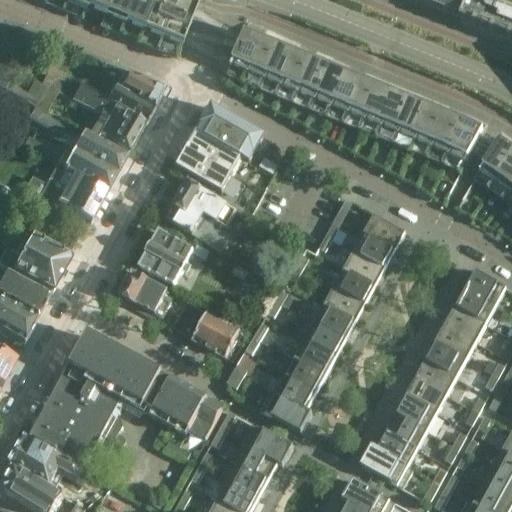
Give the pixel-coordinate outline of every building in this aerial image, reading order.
[(57,0),(60,1),(56,10),(70,16),(73,7),(116,24),(113,33),(126,39),(130,30),(154,40),(150,49),(164,55),(168,46),(179,50),(180,51),(180,50),(183,43),(188,30),(194,17),(194,15),(196,11),(168,0),(57,0)] [(511,0),(405,0),(462,22),(461,24),(473,29),(473,30),(509,44),(511,45),(511,0)] [(5,40),(26,52),(34,37),(12,28),(5,40)] [(230,72),(248,79),(264,39),(246,31),(230,72)] [(248,79),(265,85),(281,45),(264,39),(248,79)] [(0,49),(0,53),(20,64),(26,52),(5,40),(0,49)] [(265,85),(281,92),(298,52),(281,45),(265,85)] [(281,92),(298,99),(314,59),(298,52),(281,92)] [(0,68),(13,76),(20,64),(0,53),(0,68)] [(331,66),(314,59),(298,99),(315,106),(331,66)] [(348,72),(331,66),(315,106),(331,112),(348,72)] [(13,76),(0,68),(0,90),(1,92),(4,93),(23,103),(34,109),(47,116),(59,95),(57,94),(47,88),(39,103),(27,97),(8,86),(13,76)] [(101,118),(107,122),(113,112),(143,128),(144,129),(154,112),(153,111),(118,93),(120,89),(115,87),(111,95),(103,90),(98,99),(65,81),(67,77),(51,68),(41,85),(35,82),(27,97),(39,103),(47,88),(101,118)] [(364,79),(348,72),(331,112),(348,119),(364,79)] [(162,94),(128,77),(127,76),(120,89),(118,93),(153,111),(162,94)] [(381,86),(364,79),(348,119),(365,126),(381,86)] [(398,92),(381,86),(365,126),(381,133),(398,92)] [(414,99),(398,92),(381,133),(398,139),(414,99)] [(431,106),(414,99),(398,139),(415,146),(431,106)] [(448,113),(431,106),(415,146),(431,153),(448,113)] [(117,178),(126,160),(89,139),(80,134),(80,135),(47,117),(47,116),(34,109),(28,120),(50,132),(54,133),(55,130),(68,137),(62,148),(73,154),(85,161),(117,178)] [(264,141),(212,111),(202,129),(202,130),(203,130),(202,132),(203,132),(201,136),(200,135),(199,137),(198,137),(198,138),(242,163),(249,167),(254,159),(264,141)] [(126,160),(143,128),(113,112),(107,122),(101,118),(100,119),(98,124),(92,121),(87,123),(80,134),(89,139),(126,160)] [(466,120),(448,113),(431,153),(448,160),(466,120)] [(485,130),(466,120),(448,160),(465,168),(485,130)] [(232,180),(242,163),(198,138),(197,137),(187,154),(232,180)] [(511,145),(502,139),(497,147),(479,176),(495,186),(511,161),(511,145)] [(65,167),(62,172),(106,196),(117,178),(85,161),(73,154),(65,167)] [(187,154),(180,167),(181,174),(222,197),(232,180),(187,154)] [(511,193),(511,161),(495,186),(509,197),(511,193)] [(62,172),(56,168),(36,204),(51,212),(54,206),(90,226),(106,196),(62,172)] [(180,202),(174,211),(167,225),(221,257),(230,241),(220,235),(222,231),(226,233),(236,216),(188,188),(187,190),(181,191),(178,198),(179,202),(180,202)] [(338,216),(345,220),(352,208),(345,204),(338,216)] [(373,219),(363,238),(393,255),(397,247),(399,249),(405,237),(373,219)] [(325,241),(332,244),(338,232),(332,229),(325,241)] [(159,239),(149,257),(142,270),(141,270),(140,272),(142,273),(174,290),(193,254),(161,238),(162,237),(160,236),(159,238),(159,239)] [(363,238),(353,256),(385,274),(391,263),(389,262),(393,255),(363,238)] [(332,244),(325,241),(319,252),(325,256),(332,244)] [(10,254),(1,270),(51,297),(68,268),(68,266),(69,264),(68,263),(67,261),(31,242),(21,260),(10,254)] [(353,256),(343,274),(373,290),(377,283),(379,284),(385,274),(353,256)] [(295,271),(302,275),(309,263),(302,259),(295,271)] [(302,275),(295,271),(289,283),(295,286),(302,275)] [(343,274),(333,292),(366,310),(371,299),(369,298),(373,290),(343,274)] [(506,293),(474,275),(468,286),(470,288),(466,295),(496,311),(506,293)] [(0,304),(36,325),(48,302),(5,278),(0,286),(0,304)] [(120,306),(133,312),(135,309),(161,323),(174,299),(137,279),(133,287),(129,285),(120,301),(122,302),(120,306)] [(333,292),(324,310),(354,326),(358,319),(360,320),(366,310),(333,292)] [(274,306),(281,310),(288,298),(281,294),(274,306)] [(486,329),(496,311),(466,295),(462,302),(460,301),(454,312),(486,329)] [(36,325),(0,304),(0,335),(22,349),(36,325)] [(281,310),(274,306),(268,318),(274,321),(281,310)] [(324,310),(314,328),(346,345),(352,335),(350,333),(354,326),(324,310)] [(477,347),(486,329),(454,312),(448,322),(451,323),(447,331),(477,347)] [(192,344),(225,361),(240,333),(239,332),(238,332),(207,315),(207,316),(201,313),(188,339),(193,342),(192,344)] [(249,314),(238,332),(239,332),(240,333),(245,336),(248,338),(259,320),(249,314)] [(254,341),(260,345),(268,331),(262,328),(254,341)] [(314,328),(304,345),(334,362),(338,355),(340,356),(346,345),(314,328)] [(467,365),(477,347),(447,331),(442,338),(440,337),(434,347),(467,365)] [(205,446),(223,413),(88,339),(71,370),(70,371),(143,412),(205,446)] [(260,345),(254,341),(246,354),(252,358),(260,345)] [(304,345),(294,363),(326,381),(332,370),(330,369),(334,362),(304,345)] [(457,383),(467,365),(434,347),(429,358),(431,359),(427,366),(457,383)] [(13,366),(0,358),(0,386),(1,388),(13,366)] [(294,363),(284,381),(314,398),(318,390),(320,392),(326,381),(294,363)] [(447,401),(457,383),(427,366),(423,374),(421,373),(415,383),(447,401)] [(491,379),(498,383),(504,371),(498,367),(491,379)] [(233,376),(243,382),(247,375),(237,369),(233,376)] [(29,443),(83,472),(84,473),(91,461),(109,456),(113,448),(117,450),(119,451),(120,451),(122,450),(124,449),(125,447),(125,446),(125,444),(124,442),(122,441),(118,438),(122,431),(119,418),(122,411),(138,421),(143,412),(70,371),(71,370),(69,370),(29,443)] [(243,382),(233,376),(226,387),(236,393),(243,382)] [(498,383),(491,379),(485,391),(492,394),(498,383)] [(284,381),(275,398),(274,399),(307,417),(307,416),(312,406),(310,405),(314,398),(284,381)] [(511,384),(506,381),(497,397),(503,400),(511,384)] [(437,419),(447,401),(415,383),(409,394),(411,395),(407,402),(437,419)] [(312,418),(307,416),(307,417),(274,399),(275,398),(270,395),(259,415),(301,438),(312,418)] [(503,400),(497,397),(488,412),(495,416),(503,400)] [(427,437),(437,419),(407,402),(403,410),(401,408),(395,419),(427,437)] [(472,415),(478,418),(485,407),(478,403),(472,415)] [(478,418),(472,415),(465,426),(472,430),(478,418)] [(218,436),(225,440),(235,420),(229,416),(218,436)] [(418,454),(427,437),(395,419),(389,429),(391,431),(388,438),(418,454)] [(484,420),(478,431),(485,435),(491,424),(484,420)] [(251,429),(240,448),(246,451),(246,450),(279,468),(278,469),(282,472),(293,452),(251,429)] [(511,435),(502,454),(511,459),(511,435)] [(225,440),(218,436),(211,448),(218,452),(225,440)] [(452,450),(459,454),(466,440),(460,437),(452,450)] [(408,472),(408,471),(418,454),(388,438),(384,445),(381,444),(376,453),(375,455),(408,472)] [(29,443),(28,445),(28,446),(29,447),(24,454),(23,454),(14,472),(50,493),(58,476),(76,486),(82,475),(83,472),(29,443)] [(464,457),(471,460),(478,447),(472,443),(464,457)] [(168,446),(164,453),(185,465),(189,458),(168,446)] [(246,451),(237,468),(266,485),(270,477),(273,479),(278,469),(279,468),(246,450),(246,451)] [(459,454),(452,450),(445,464),(451,468),(459,454)] [(376,453),(372,451),(361,471),(403,494),(414,474),(408,471),(408,472),(375,455),(376,453)] [(511,459),(502,454),(492,472),(511,482),(511,459)] [(199,470),(205,474),(213,460),(206,457),(199,470)] [(471,460),(464,457),(456,470),(463,474),(471,460)] [(237,468),(227,486),(259,504),(265,493),(262,492),(266,485),(237,468)] [(205,474),(199,470),(191,484),(198,488),(205,474)] [(14,472),(4,490),(6,498),(30,511),(56,511),(63,501),(59,498),(50,493),(14,472)] [(433,485),(440,488),(447,476),(440,472),(433,485)] [(511,506),(511,505),(511,482),(492,472),(482,490),(511,506)] [(445,491),(452,495),(459,482),(452,479),(445,491)] [(100,500),(106,488),(98,484),(92,495),(100,500)] [(353,484),(342,505),(347,507),(347,506),(358,511),(392,511),(395,508),(353,484)] [(440,488),(433,485),(422,504),(429,508),(440,488)] [(227,486),(217,504),(231,511),(254,511),(259,504),(227,486)] [(482,490),(473,507),(472,508),(479,511),(508,511),(511,506),(482,490)] [(442,511),(452,495),(445,491),(434,511),(435,511),(442,511)] [(179,506),(186,510),(192,498),(186,494),(179,506)]
